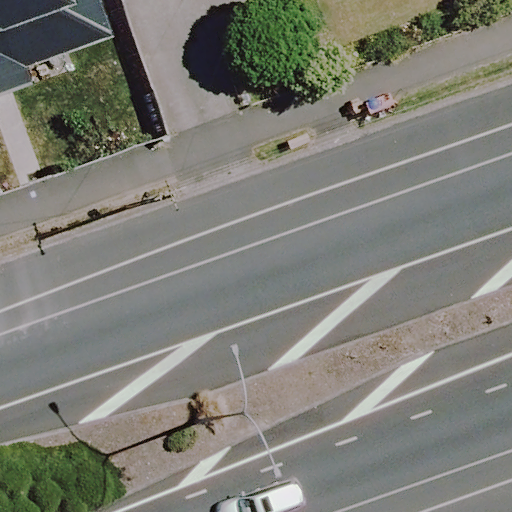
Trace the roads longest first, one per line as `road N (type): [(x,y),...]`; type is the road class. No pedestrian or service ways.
road 1 (secondary): [(0,374),(511,192)]
road 2 (secondary): [(511,424),(263,511)]
